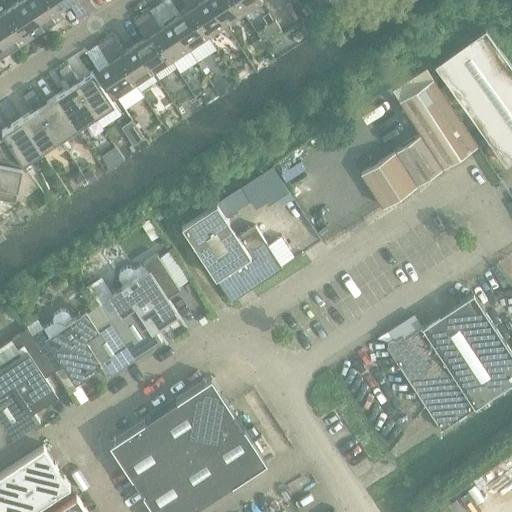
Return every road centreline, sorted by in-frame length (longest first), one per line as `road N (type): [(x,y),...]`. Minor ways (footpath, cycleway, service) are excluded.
road 1 (unclassified): [(242,327),(465,184),(501,237),(281,384)]
road 2 (unclassified): [(121,511),(66,432),(242,327)]
road 3 (residential): [(0,85),(132,0)]
road 4 (unclassified): [(281,384),(364,511)]
